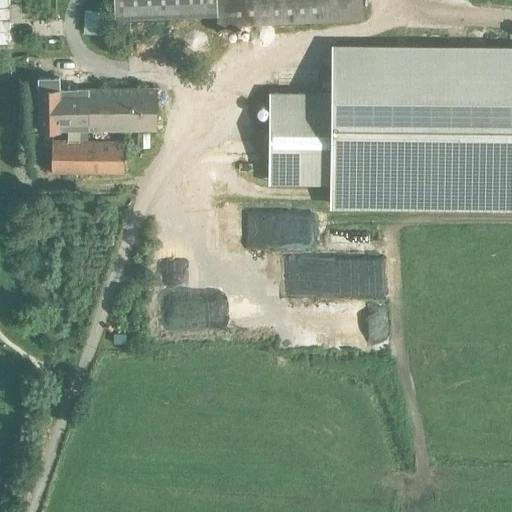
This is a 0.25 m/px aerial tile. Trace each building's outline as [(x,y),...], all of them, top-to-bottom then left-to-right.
[(219,25),(330,20),(362,19),(361,0),(113,0),(115,17),(217,13),(217,25),(219,25)] [(84,9),(83,33),(111,34),(112,10),(84,9)] [(511,48),(332,49),(332,90),(271,91),(269,128),(265,136),(263,145),(263,153),(264,161),(269,170),(276,176),(284,181),(284,183),(331,184),(332,204),(511,203),(511,48)] [(156,130),(157,89),(79,89),(79,90),(59,90),(59,78),(38,78),(38,90),(38,130),(59,130),(79,130),(79,139),(52,139),(52,171),(126,172),(126,140),(87,139),(87,130),(156,130)] [(209,321),(208,298),(164,300),(165,323),(209,321)] [(286,346),(392,346),(392,303),(286,303),(286,346)]
